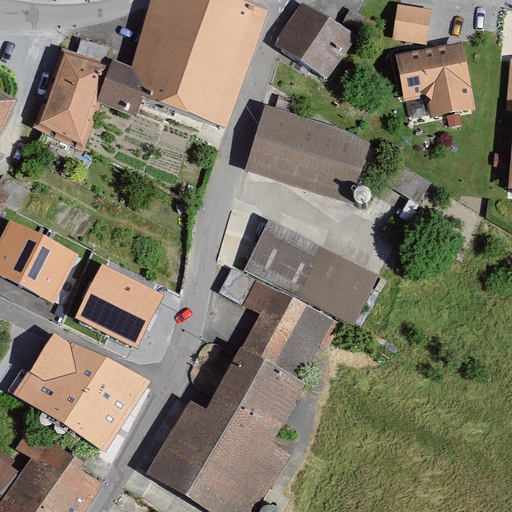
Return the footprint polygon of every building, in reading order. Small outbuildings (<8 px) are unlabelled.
[(263,26),(268,13),(236,0),(168,0),(151,5),(132,69),(112,63),(100,104),(137,117),(144,98),(227,128),(232,115),(263,26)] [(328,78),(355,37),(305,4),(278,46),(328,78)] [(397,7),(393,39),(426,44),(431,12),(397,7)] [(461,44),(396,59),(406,104),(425,100),(429,117),(474,107),(461,44)] [(112,63),(64,49),(33,128),(83,152),(100,104),(112,63)] [(0,131),(18,100),(0,90),(0,131)] [(266,107),(246,173),(353,205),(371,145),(346,131),(266,107)] [(10,218),(0,237),(0,274),(54,303),(79,254),(10,218)] [(380,278),(272,219),(243,271),(257,278),(339,323),(351,330),(380,278)] [(166,295),(102,264),(76,318),(140,349),(166,295)] [(251,489),(326,352),(247,309),(172,446),(251,489)] [(140,385),(54,340),(32,380),(59,394),(48,415),(108,446),(140,385)] [(0,501),(0,511),(83,511),(102,484),(79,471),(85,464),(32,432),(14,461),(24,468),(0,501)] [(0,501),(24,468),(14,461),(0,452),(0,501)]
